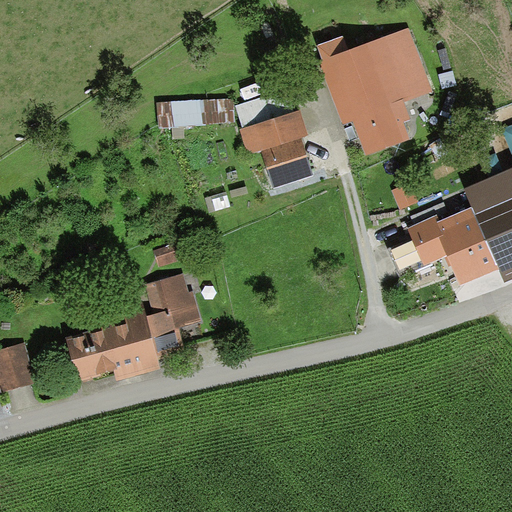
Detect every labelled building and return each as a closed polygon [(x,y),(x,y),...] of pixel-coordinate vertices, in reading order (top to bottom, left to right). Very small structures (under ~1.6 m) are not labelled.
[(354,122),(366,156),(407,140),(401,124),(411,120),(404,102),(432,91),(409,29),(350,52),(344,37),(319,46),(324,60),(321,61),(345,125),(354,122)] [(273,187),(315,175),(304,138),(308,137),(300,111),(290,114),(283,91),(236,106),(243,128),(240,129),(248,156),(262,152),(273,187)] [(160,128),(236,124),(235,99),(158,103),(160,128)] [(511,170),(465,190),(473,207),(499,270),(505,283),(511,280),(511,170)] [(411,182),(392,190),(401,210),(419,201),(411,182)] [(460,286),(499,270),(473,207),(440,220),(438,216),(408,228),(424,266),(447,256),(460,286)] [(175,246),(155,251),(159,268),(180,262),(175,246)] [(66,339),(79,383),(115,372),(118,381),(161,368),(157,357),(184,349),(178,328),(201,321),(193,293),(189,294),(184,276),(146,287),(153,313),(148,315),(143,299),(98,312),(103,328),(66,339)] [(24,345),(0,352),(0,387),(2,393),(36,382),(24,345)]
